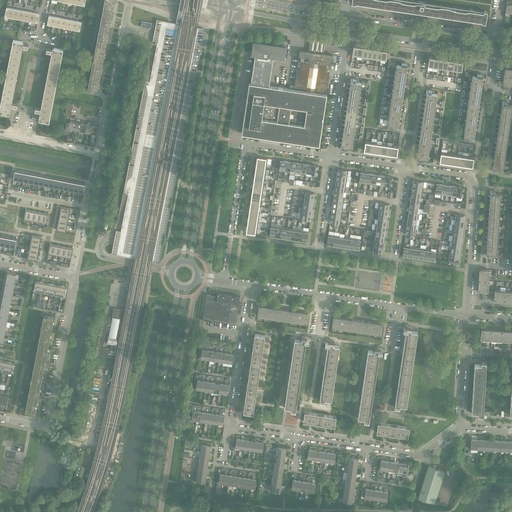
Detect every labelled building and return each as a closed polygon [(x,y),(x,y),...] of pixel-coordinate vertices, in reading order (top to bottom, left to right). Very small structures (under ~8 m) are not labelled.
[(104,0),(103,13),(112,14),(115,0),(104,0)] [(352,0),(352,3),(417,13),(486,23),(487,11),(484,11),(484,12),(473,11),(473,9),(470,9),(470,10),(422,3),(422,2),(419,1),(419,3),(401,0),(352,0)] [(112,14),(103,13),(100,28),(109,30),(112,14)] [(179,160),(185,133),(187,123),(186,123),(192,95),(194,86),(199,58),(201,48),(204,29),(157,20),(154,35),(152,44),(157,45),(150,82),(145,81),(144,86),(139,114),(138,114),(137,123),(132,151),(131,151),(129,161),(130,161),(125,188),(124,188),(123,193),(126,194),(128,194),(121,231),(116,230),(114,244),(112,255),(135,259),(152,262),(159,264),(163,244),(163,245),(165,235),(170,207),(171,207),(173,198),(172,198),(177,170),(178,170),(180,160),(179,160)] [(109,30),(100,28),(97,43),(106,45),(109,30)] [(325,40),(310,37),(309,50),(323,52),(325,40)] [(13,40),(12,45),(0,108),(0,112),(8,115),(10,106),(17,108),(17,104),(11,103),(21,47),(28,48),(29,45),(22,44),(22,42),(13,40)] [(242,134),(319,145),(326,94),(294,90),(269,86),(273,57),(284,59),(286,45),(253,40),(251,54),(257,55),(253,83),(249,83),(244,116),(242,134)] [(106,45),(97,43),(94,59),(104,60),(106,45)] [(63,50),(54,48),(54,50),(47,49),(46,52),(53,53),(42,109),(35,108),(35,111),(42,112),(40,121),(49,122),(63,50)] [(294,89),(294,90),(326,94),(332,55),(323,54),(300,50),(297,70),(296,74),(295,80),(294,89)] [(104,60),(94,59),(91,74),(101,76),(104,60)] [(399,127),(404,87),(407,67),(408,64),(405,63),(406,62),(402,61),(402,63),(400,62),(399,65),(397,65),(388,125),(391,125),(391,128),(398,129),(399,127)] [(511,84),(511,68),(505,67),(503,83),(511,84)] [(474,137),(480,97),(483,78),(484,75),(481,74),(481,73),(478,72),(478,74),(475,74),(475,77),(472,76),(464,136),(467,136),(467,139),(474,140),(474,137)] [(101,76),(91,74),(88,90),(98,91),(101,76)] [(352,147),(357,113),(361,83),(358,82),(358,80),(351,79),(351,82),(341,149),(343,149),(343,151),(346,151),(347,150),(349,150),(349,147),(352,147)] [(427,159),(433,124),(437,94),(434,94),(434,91),(427,90),(427,91),(426,93),(426,97),(417,157),(416,160),(419,160),(419,162),(422,162),(422,161),(425,161),(425,158),(427,159)] [(503,170),(508,135),(511,110),(511,105),(509,105),(510,102),(502,101),(502,104),(501,108),(493,168),(492,171),(500,172),(501,169),(503,170)] [(68,129),(74,130),(76,123),(70,122),(69,123),(67,123),(65,130),(68,131),(68,129)] [(497,254),(499,224),(501,194),(497,194),(497,191),(490,191),(490,194),(486,253),(486,257),(494,257),(494,254),(497,254)] [(488,292),(488,286),(478,286),(478,291),(482,291),(483,300),(488,300),(489,292),(488,292)] [(499,301),(500,291),(495,291),(495,292),(489,292),(488,300),(499,301)] [(240,314),(242,304),(239,304),(240,296),(218,293),(218,296),(207,294),(207,293),(203,320),(213,322),(214,322),(214,320),(236,323),(237,313),(240,314)] [(258,316),(260,316),(274,318),(275,308),(259,305),(258,316)] [(112,318),(103,316),(96,355),(115,359),(118,345),(124,310),(114,308),(112,318)] [(292,310),(275,308),(274,318),(290,321),(292,310)] [(308,313),(292,310),(290,321),(306,323),(308,313)] [(51,331),(54,318),(54,317),(44,316),(41,329),(51,331)] [(350,319),(334,316),(332,327),(348,329),(350,319)] [(366,321),(350,319),(348,329),(365,332),(366,321)] [(382,324),(366,321),(365,332),(381,334),(382,324)] [(407,334),(404,356),(396,404),(395,404),(395,407),(400,408),(400,405),(407,406),(418,332),(412,331),(413,327),(412,326),(410,326),(408,325),(407,325),(405,325),(404,325),(402,325),(401,330),(406,330),(405,334),(407,334)] [(51,331),(41,329),(39,342),(49,344),(51,331)] [(255,334),(254,340),(253,349),(263,351),(265,335),(255,334)] [(295,408),(304,345),(306,345),(306,341),(309,342),(311,342),(312,338),(311,337),(309,336),(307,336),(305,336),(303,336),(301,336),(300,340),(295,339),(285,407),(291,408),(291,411),(296,411),(296,408),(295,408)] [(331,400),(339,346),(334,345),(335,341),(334,341),(332,340),(330,339),(328,339),(327,339),(325,339),(324,339),(323,344),(325,344),(328,345),(327,348),(329,349),(321,398),(320,398),(319,401),(325,402),(325,399),(331,400)] [(49,344),(39,342),(36,356),(46,358),(49,344)] [(368,419),(378,356),(379,356),(380,352),(382,352),(384,353),(385,349),(384,348),(382,347),(381,347),(379,347),(377,347),(375,347),(374,347),(373,351),(368,350),(358,418),(364,419),(364,421),(369,422),(370,419),(368,419)] [(253,349),(252,356),(250,365),(260,366),(263,351),(253,349)] [(46,358),(36,356),(34,369),(44,371),(46,358)] [(482,409),(485,362),(487,362),(481,362),(481,365),(475,364),(472,412),(478,412),(478,415),(483,416),(483,418),(484,418),(485,418),(486,417),(487,417),(487,416),(488,416),(488,415),(489,414),(489,413),(489,412),(486,412),(484,412),(483,412),(484,409),(482,409)] [(250,365),(249,371),(248,380),(258,382),(260,366),(250,365)] [(34,369),(31,383),(41,385),(44,371),(34,369)] [(248,380),(247,387),(246,396),(256,397),(258,382),(248,380)] [(31,383),(28,396),(38,398),(41,385),(31,383)] [(26,410),(36,412),(38,398),(28,396),(26,410)] [(246,396),(245,402),(243,411),(253,413),(256,397),(246,396)] [(303,422),(310,423),(319,424),(321,414),(305,412),(303,422)] [(336,416),(321,414),(319,424),(335,426),(336,416)] [(377,432),(383,433),(392,435),(394,425),(378,423),(377,432)] [(410,427),(394,425),(392,435),(408,437),(410,427)] [(470,449),(478,449),(478,440),(471,439),(470,449)] [(486,440),(478,440),(478,449),(485,450),(486,440)] [(493,441),(486,440),(485,450),(493,450),(493,441)] [(508,442),(501,441),(500,451),(508,451),(508,442)] [(202,444),(201,452),(210,453),(211,446),(202,444)] [(277,447),(276,454),(285,456),(286,448),(277,447)] [(210,453),(201,452),(199,459),(209,461),(210,453)] [(285,456),(276,454),(275,462),(284,463),(285,456)] [(349,458),(348,465),(358,466),(359,459),(349,458)] [(209,461),(199,459),(198,467),(208,468),(209,461)] [(284,463),(275,462),(274,469),(283,471),(284,463)] [(74,478),(82,480),(83,476),(82,476),(85,468),(82,467),(82,466),(78,465),(74,478)] [(358,466),(348,465),(347,472),(356,474),(358,466)] [(435,469),(436,468),(429,466),(418,499),(434,504),(445,472),(443,471),(443,470),(437,469),(435,469)] [(208,468),(198,467),(197,474),(207,476),(208,468)] [(283,471),(274,469),(273,477),(282,478),(283,471)] [(356,474),(347,472),(346,480),(355,481),(356,474)] [(207,476),(197,474),(196,482),(206,483),(207,476)] [(282,478),(273,477),(272,484),(281,485),(282,478)] [(355,481),(346,480),(345,487),(354,489),(355,481)] [(281,485),(272,484),(270,491),(280,493),(281,485)] [(354,489),(345,487),(344,495),(353,496),(354,489)] [(353,496),(344,495),(343,502),(352,503),(353,496)]
